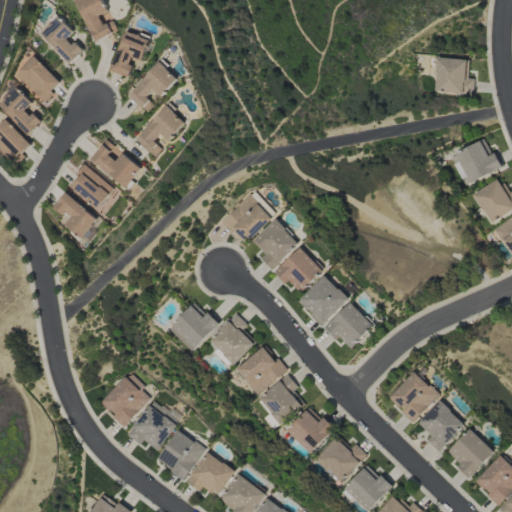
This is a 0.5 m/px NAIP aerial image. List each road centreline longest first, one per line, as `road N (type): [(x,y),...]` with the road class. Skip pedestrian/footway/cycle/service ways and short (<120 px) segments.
road 1 (residential): [(0,185),(37,243),(66,392),(91,436),(185,511)]
road 2 (residential): [(222,271),(259,293),(346,395),(467,511)]
road 3 (residential): [(511,286),(421,327),(346,395)]
road 4 (residential): [(98,105),(70,128),(22,210)]
